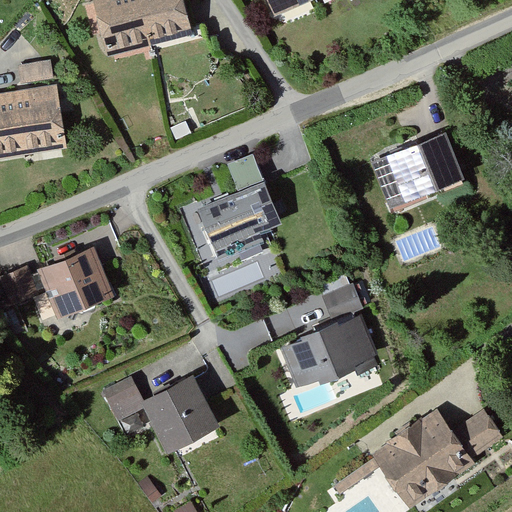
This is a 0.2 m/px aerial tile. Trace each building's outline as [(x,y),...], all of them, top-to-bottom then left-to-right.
[(178,0),(87,0),(99,49),(185,29),(178,0)] [(261,0),(269,17),(311,0),(261,0)] [(50,90),(0,96),(0,156),(58,150),(50,90)] [(444,138),(378,164),(394,205),(461,179),(444,138)] [(258,150),(232,159),(240,182),(266,173),(258,150)] [(261,178),(187,208),(210,263),(258,244),(253,231),(279,220),(261,178)] [(89,246),(32,267),(51,318),(108,297),(89,246)] [(353,286),(325,297),(334,319),(362,308),(353,286)] [(361,321),(287,351),(300,383),(322,374),(324,378),(372,359),(371,355),(374,353),(361,321)] [(145,406),(130,378),(105,392),(119,419),(145,406)] [(191,383),(147,405),(169,449),(213,428),(191,383)] [(436,419),(381,456),(412,502),(470,462),(467,458),(498,437),(483,415),(449,438),(436,419)] [(137,416),(123,422),(129,433),(142,426),(137,416)]
